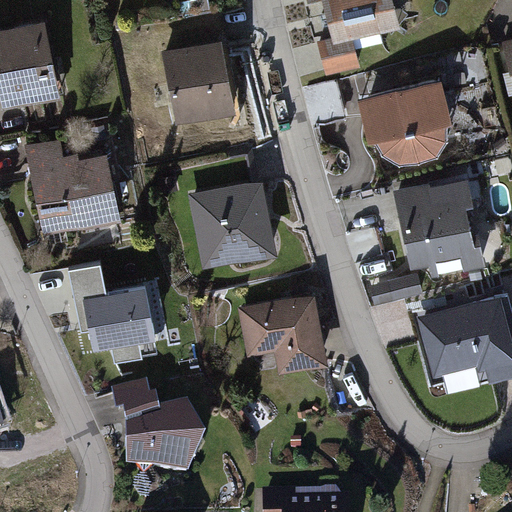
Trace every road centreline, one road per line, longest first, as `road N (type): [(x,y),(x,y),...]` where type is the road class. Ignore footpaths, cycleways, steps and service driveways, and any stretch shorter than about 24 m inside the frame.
road 1 (residential): [(272,0),(300,122),(392,372),(439,441),(491,445),(511,432)]
road 2 (residential): [(0,237),(102,459),(93,511)]
